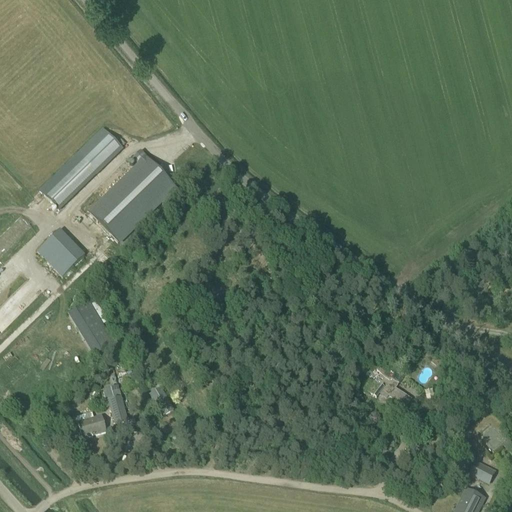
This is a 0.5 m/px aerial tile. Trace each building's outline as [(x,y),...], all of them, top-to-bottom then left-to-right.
[(39,193),(58,213),(122,151),(102,131),(39,193)] [(118,243),(167,196),(171,201),(179,193),(140,153),(132,160),(139,168),(92,214),(118,243)] [(88,213),(97,205),(93,200),(83,208),(88,213)] [(0,237),(0,252),(18,236),(10,228),(0,237)] [(38,254),(62,281),(87,258),(63,231),(38,254)] [(18,290),(23,295),(31,287),(26,282),(18,290)] [(68,316),(94,359),(114,346),(88,304),(68,316)] [(410,401),(394,389),(405,374),(385,360),(376,372),(383,377),(370,395),(376,399),(380,394),(386,398),(388,396),(404,408),(410,401)] [(106,400),(121,395),(118,385),(103,390),(106,400)] [(160,390),(149,396),(162,418),(172,412),(160,390)] [(126,423),(120,398),(109,401),(114,425),(126,423)] [(101,418),(93,420),(91,414),(76,418),(77,424),(82,440),(105,434),(101,418)] [(410,432),(417,422),(407,415),(400,425),(410,432)] [(489,424),(479,433),(493,448),(503,439),(489,424)] [(508,451),(511,446),(511,444),(509,441),(503,446),(508,451)] [(489,485),(494,474),(475,465),(470,476),(489,485)] [(477,511),(484,499),(468,491),(465,498),(464,497),(456,511),(477,511)]
